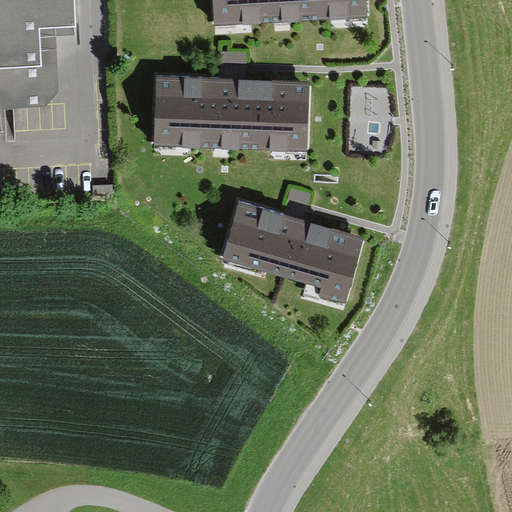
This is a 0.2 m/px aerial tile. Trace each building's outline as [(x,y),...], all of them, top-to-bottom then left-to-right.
[(0,0),(0,110),(49,107),(61,94),(58,39),(76,38),(74,0),(0,0)] [(371,0),(217,0),(219,28),(373,18),(371,0)] [(312,86),(160,78),(157,148),(309,156),(312,86)] [(359,84),(359,109),(394,109),(394,84),(359,84)] [(308,210),(315,196),(297,187),(290,201),(308,210)] [(369,243),(242,206),(226,261),(324,290),(322,299),(350,307),(369,243)]
